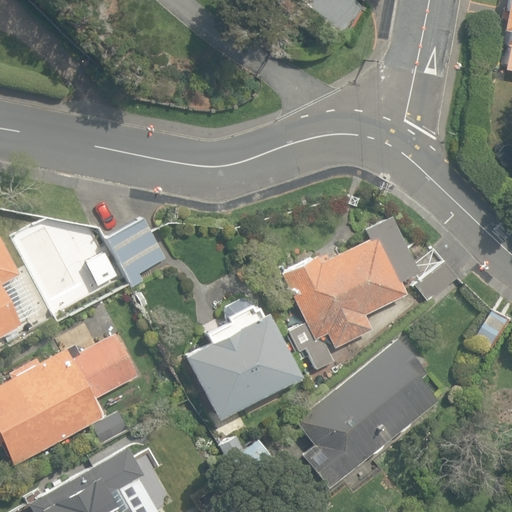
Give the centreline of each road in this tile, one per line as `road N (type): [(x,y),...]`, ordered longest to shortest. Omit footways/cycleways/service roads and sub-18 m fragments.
road 1 (tertiary): [(0,126),(217,166),(339,133),(385,143)]
road 2 (tertiary): [(385,143),(511,252)]
road 3 (residential): [(385,143),(428,0)]
